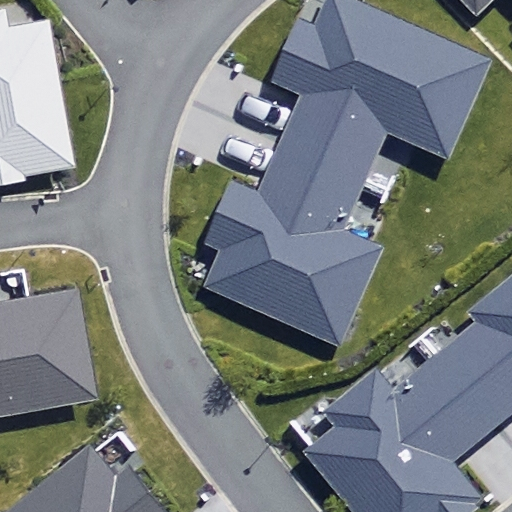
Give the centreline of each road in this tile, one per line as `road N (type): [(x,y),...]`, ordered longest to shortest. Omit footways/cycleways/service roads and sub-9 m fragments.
road 1 (residential): [(282,511),(157,338),(130,207)]
road 2 (residential): [(130,207),(163,60)]
road 3 (residential): [(130,207),(0,228)]
